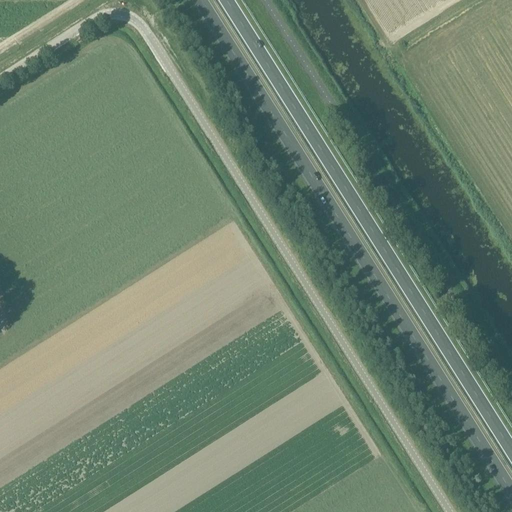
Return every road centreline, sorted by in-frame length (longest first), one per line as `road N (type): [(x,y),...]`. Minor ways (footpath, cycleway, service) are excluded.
road 1 (unclassified): [(449,511),(138,22),(102,14),(0,79)]
road 2 (trunk): [(199,0),(511,493)]
road 3 (trunk): [(511,452),(225,0)]
